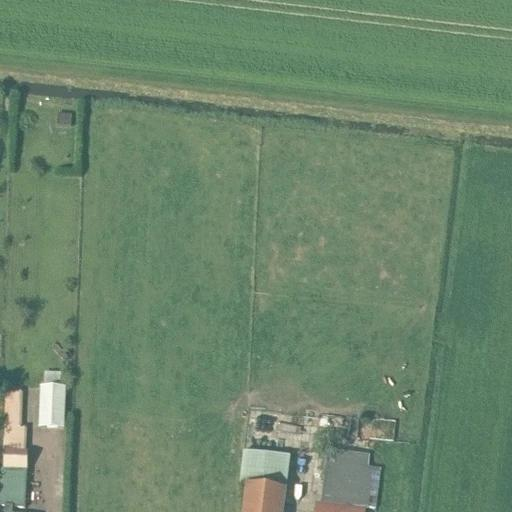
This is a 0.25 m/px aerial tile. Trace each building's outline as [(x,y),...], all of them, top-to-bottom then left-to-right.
[(57,115),(55,128),(70,129),(71,116),(57,115)] [(63,430),(65,388),(39,387),(38,429),(63,430)] [(4,508),(3,511),(10,511),(11,509),(24,510),(27,452),(22,452),(3,451),(2,473),(0,507),(4,508)] [(282,511),(288,458),(243,453),(239,486),(244,486),(241,511),(282,511)] [(324,464),(320,505),(364,510),(375,511),(380,470),(370,468),(370,463),(368,462),(369,456),(333,453),(331,464),(324,464)]
